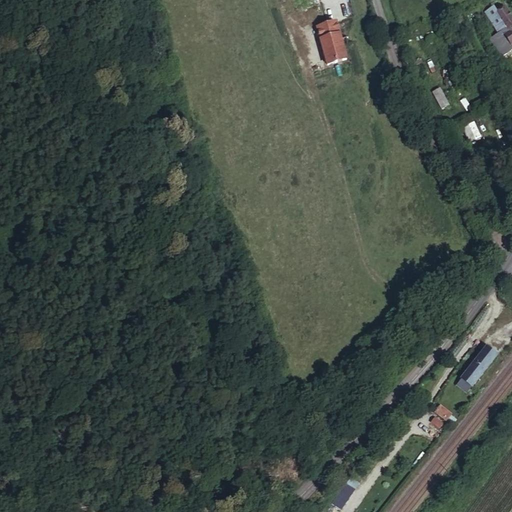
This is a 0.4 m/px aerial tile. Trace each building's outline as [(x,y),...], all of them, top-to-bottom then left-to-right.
[(511,10),(511,8),(500,14),(511,33),(508,35),(511,41),(511,10)] [(511,33),(500,14),(494,18),(504,35),(493,40),(503,56),(511,50),(511,41),(508,35),(511,33)] [(324,64),(343,59),(334,22),(315,26),(324,64)] [(432,89),(438,108),(448,105),(441,86),(432,89)] [(462,126),(470,142),(481,137),(473,120),(462,126)] [(462,162),(453,167),(457,173),(465,168),(462,162)] [(484,345),(459,380),(472,390),(497,355),(484,345)] [(451,414),(440,405),(434,412),(445,421),(451,414)] [(435,417),(430,421),(437,429),(442,425),(435,417)] [(341,509),(356,489),(347,482),(332,503),(341,509)]
